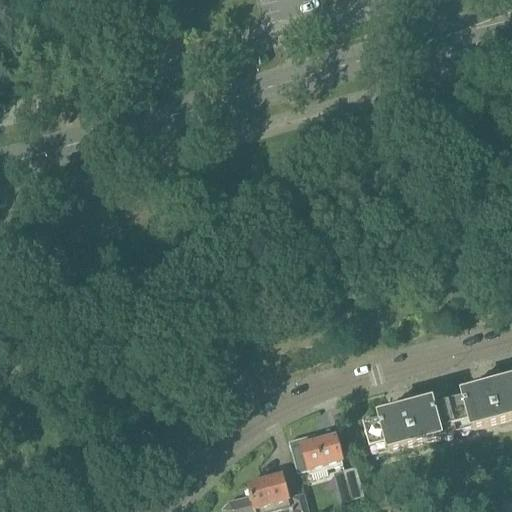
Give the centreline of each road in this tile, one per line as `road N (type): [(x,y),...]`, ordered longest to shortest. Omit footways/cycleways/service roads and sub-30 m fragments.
road 1 (tertiary): [(0,167),(511,16)]
road 2 (residential): [(511,339),(313,393),(266,415),(160,511)]
